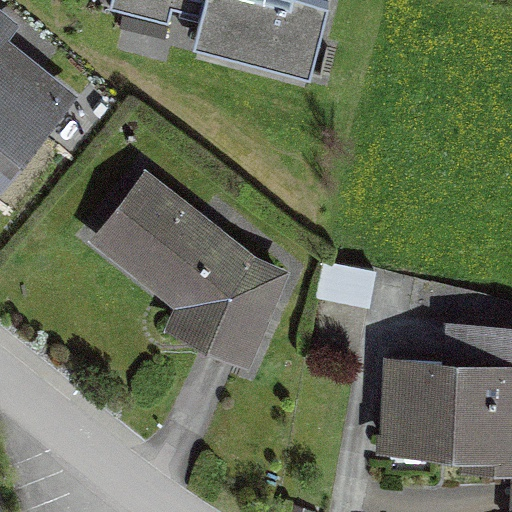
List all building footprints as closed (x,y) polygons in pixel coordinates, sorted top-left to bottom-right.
[(172,0),(110,0),(109,6),(167,21),(172,0)] [(328,0),(327,0),(203,0),(192,43),(309,73),(328,0)] [(0,174),(63,96),(0,44),(0,35),(10,23),(0,14),(0,174)] [(174,323),(243,353),(278,271),(249,259),(145,177),(99,236),(149,276),(159,264),(189,288),(174,323)] [(373,268),(323,259),(318,287),(368,296),(373,268)] [(394,359),(391,443),(472,448),(472,460),(511,462),(509,511),(511,511),(511,328),(457,326),(456,361),(394,359)]
